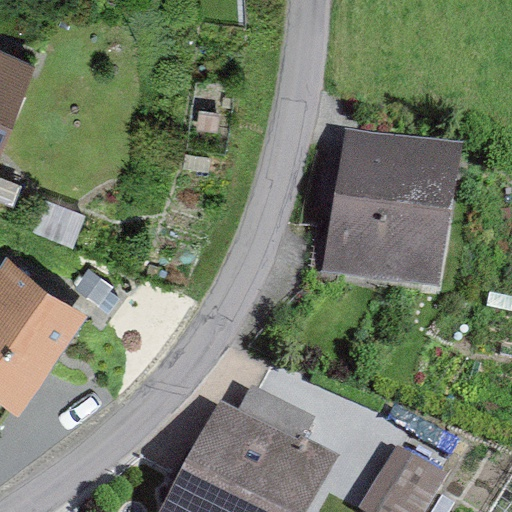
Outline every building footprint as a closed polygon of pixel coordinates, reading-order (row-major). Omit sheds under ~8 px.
[(0,51),(0,89),(13,56),(0,51)] [(336,289),(341,263),(420,276),(439,163),(360,149),(347,230),(317,225),(307,284),(336,289)] [(9,266),(0,279),(0,384),(16,396),(75,313),(9,266)] [(184,511),(286,511),(311,468),(293,458),(312,423),(259,394),(240,430),(232,425),(208,469),(193,460),(182,480),(197,488),(184,511)] [(414,467),(386,511),(418,511),(437,481),(414,467)]
